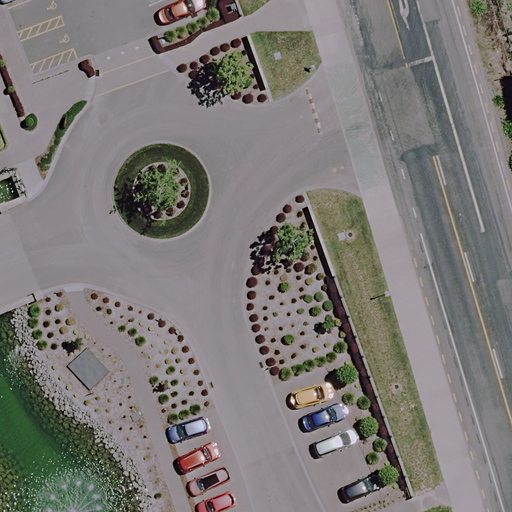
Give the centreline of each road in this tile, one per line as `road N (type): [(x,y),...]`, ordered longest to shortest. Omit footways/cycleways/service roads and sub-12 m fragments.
road 1 (tertiary): [(428,107),(511,387)]
road 2 (residential): [(87,197),(109,145),(158,118),(214,129),(251,172)]
road 3 (residential): [(280,481),(198,282)]
road 4 (residential): [(251,172),(428,107)]
road 5 (residential): [(251,172),(253,225),(241,250),(198,282)]
